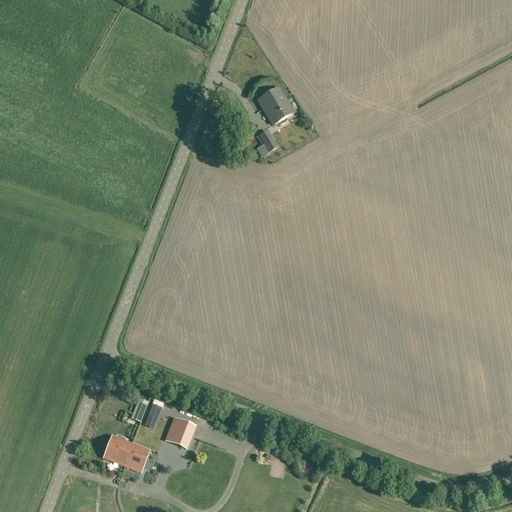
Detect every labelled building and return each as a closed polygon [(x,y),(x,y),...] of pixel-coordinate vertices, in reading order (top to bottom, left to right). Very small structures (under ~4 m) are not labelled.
[(279,88),(258,101),(273,126),(294,113),(279,88)] [(242,128),(249,138),(253,135),(246,125),(242,128)] [(280,149),(269,131),(260,137),(271,155),(280,149)] [(145,408),(137,404),(132,417),(140,421),(145,408)] [(165,442),(185,450),(194,427),(174,419),(165,442)] [(129,451),(131,445),(112,437),(103,460),(124,468),(128,458),(123,456),(125,449),(129,451)] [(150,452),(131,445),(129,451),(125,449),(123,456),(128,458),(124,468),(141,474),(150,452)] [(186,491),(188,485),(181,482),(179,488),(186,491)]
